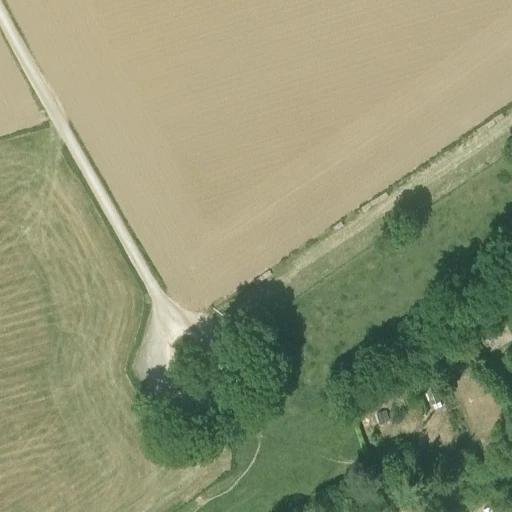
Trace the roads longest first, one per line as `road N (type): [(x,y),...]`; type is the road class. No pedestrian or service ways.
road 1 (unclassified): [(178,330),(0,11)]
road 2 (unclassified): [(178,330),(159,352),(161,381),(183,400),(219,393)]
